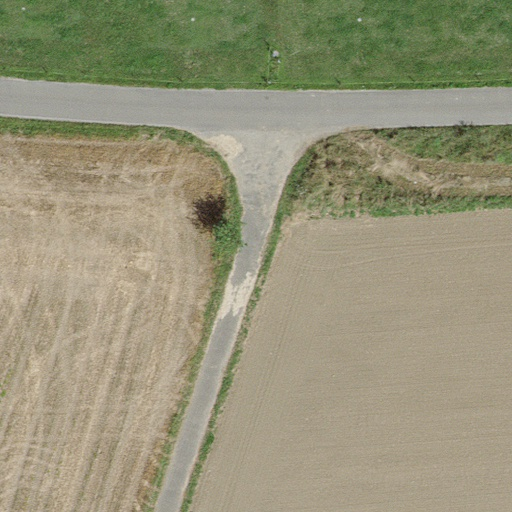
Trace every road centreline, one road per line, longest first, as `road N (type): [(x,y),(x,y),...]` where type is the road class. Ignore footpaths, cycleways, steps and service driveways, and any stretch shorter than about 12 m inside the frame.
road 1 (residential): [(0,95),(270,111),(511,110)]
road 2 (track): [(169,511),(255,239),(270,111)]
